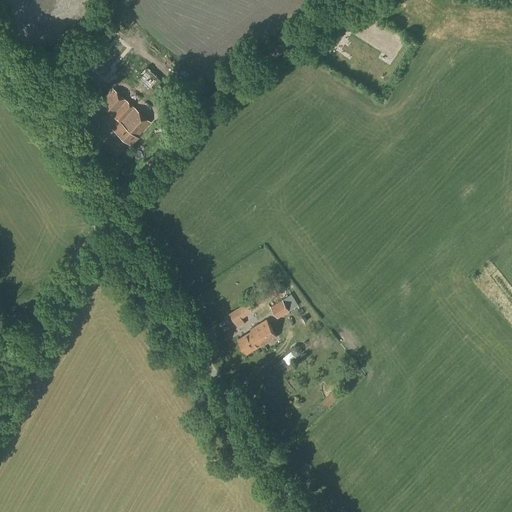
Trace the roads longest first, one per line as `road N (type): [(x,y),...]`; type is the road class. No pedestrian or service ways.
road 1 (unclassified): [(295,511),(105,210)]
road 2 (track): [(105,210),(206,98),(342,0)]
road 3 (unclassified): [(0,387),(105,210)]
road 4 (unclassified): [(105,210),(0,52)]
